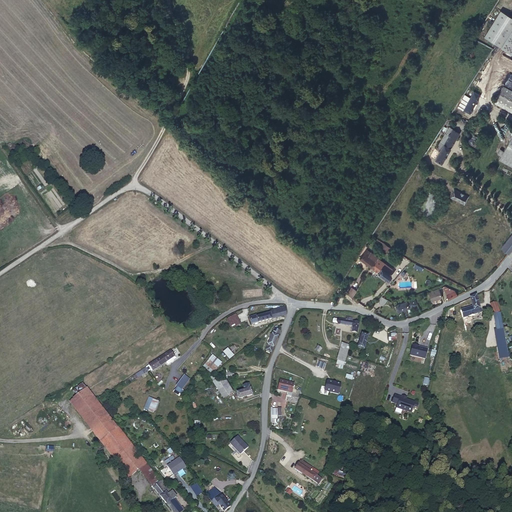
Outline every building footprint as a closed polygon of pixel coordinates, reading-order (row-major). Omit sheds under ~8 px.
[(500,46),(511,26),(511,17),(500,10),(484,36),(500,46)] [(511,112),(511,92),(503,87),(494,103),(511,112)] [(470,113),(480,95),(473,91),(470,98),(465,95),(458,107),(470,113)] [(441,162),(459,133),(449,127),(436,147),(440,150),(435,158),(441,162)] [(511,167),(511,135),(511,138),(503,151),(501,156),(499,160),(511,167)] [(464,204),(468,196),(454,189),(450,197),(464,204)] [(508,254),(511,249),(511,233),(500,247),(508,254)] [(379,248),(383,252),(387,245),(383,243),(381,245),(379,248)] [(360,258),(371,267),(377,258),(367,250),(360,258)] [(388,272),(391,269),(377,258),(371,267),(387,279),(391,274),(388,272)] [(399,274),(408,264),(404,261),(396,270),(399,274)] [(445,286),(443,287),(445,293),(446,295),(455,290),(445,286)] [(352,297),(356,290),(351,287),(348,293),(352,297)] [(442,297),(441,295),(445,293),(443,287),(428,292),(432,301),(442,297)] [(457,295),(455,290),(446,295),(449,299),(457,295)] [(481,312),(476,295),(470,298),(473,307),(475,314),(481,312)] [(383,305),(387,299),(381,296),(377,301),(383,305)] [(397,311),(416,304),(414,297),(395,305),(397,311)] [(488,324),(490,330),(494,329),(502,328),(499,311),(496,302),(490,304),(494,314),(495,322),(488,324)] [(251,324),(285,315),(286,314),(285,307),(278,309),(279,311),(270,313),(257,317),(256,315),(249,317),(251,324)] [(475,314),(473,307),(466,309),(469,316),(475,314)] [(240,323),(235,314),(226,319),(230,328),(240,323)] [(357,333),(359,322),(349,321),(350,318),(346,317),(345,320),(339,319),(338,324),(352,326),(351,332),(357,333)] [(499,358),(508,357),(506,347),(502,328),(494,329),(499,358)] [(271,352),(280,331),(274,329),(266,350),(271,352)] [(364,349),(368,336),(362,334),(357,347),(364,349)] [(415,342),(411,352),(425,358),(429,348),(420,344),(421,344),(415,342)] [(343,366),(349,345),(342,343),(336,363),(343,366)] [(229,359),(234,355),(227,347),(222,352),(229,359)] [(174,356),(171,350),(149,365),(152,369),(153,371),(166,362),(172,357),(174,356)] [(212,373),(220,363),(212,356),(203,366),(212,373)] [(140,376),(149,371),(146,367),(138,373),(140,376)] [(235,377),(233,371),(224,373),(225,380),(235,377)] [(182,390),(190,379),(184,375),(177,386),(182,390)] [(228,396),(220,382),(212,376),(210,377),(224,398),(228,396)] [(337,394),(341,383),(326,379),(323,390),(337,394)] [(292,393),(294,383),(280,380),(277,390),(292,393)] [(233,393),(226,381),(220,382),(228,396),(233,393)] [(146,464),(82,382),(65,395),(129,478),(140,470),(146,464)] [(252,395),(250,388),(236,393),(238,399),(252,395)] [(410,413),(414,403),(410,402),(410,401),(404,399),(394,396),(392,402),(397,404),(396,407),(401,409),(402,410),(405,411),(406,411),(410,413)] [(153,413),(158,401),(153,399),(148,410),(153,413)] [(28,435),(54,416),(48,409),(42,414),(28,424),(23,428),(28,435)] [(39,410),(25,420),(28,424),(42,414),(39,410)] [(248,447),(237,436),(230,443),(240,455),(248,447)] [(179,457),(167,466),(173,474),(185,466),(179,457)] [(319,472),(301,460),(298,464),(298,463),(294,469),(313,481),(318,484),(321,479),(317,476),(319,472)] [(159,481),(146,464),(140,470),(153,486),(159,481)] [(177,497),(162,479),(153,486),(167,505),(172,500),(177,497)] [(223,511),(230,507),(216,490),(212,493),(210,491),(207,494),(216,507),(219,505),(223,511)] [(172,511),(181,511),(185,509),(183,507),(179,509),(172,500),(167,505),(172,511)]
